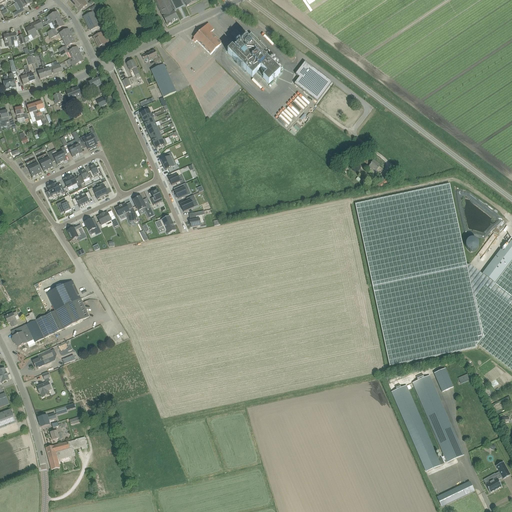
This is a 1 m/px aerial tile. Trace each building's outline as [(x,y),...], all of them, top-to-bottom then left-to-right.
[(87,4),(85,2),(87,0),(86,0),(80,0),(75,6),(80,11),(87,4)] [(154,0),(163,15),(163,16),(163,17),(167,26),(172,23),(172,22),(178,19),(174,11),(186,5),(187,7),(194,3),(197,2),(196,0),(154,0)] [(46,22),(48,25),(52,23),(61,19),(57,12),(49,16),(51,20),(46,22)] [(93,12),(88,15),(84,17),(87,24),(96,19),(93,12)] [(64,26),(61,19),(52,23),(56,30),(64,26)] [(96,19),(87,24),(90,31),(100,26),(96,19)] [(40,21),(35,23),(38,30),(43,28),(40,21)] [(36,32),(38,30),(35,23),(29,26),(30,27),(26,29),(29,36),(31,35),(33,38),(38,35),(36,32)] [(193,38),(194,39),(197,41),(197,42),(210,55),(221,44),(220,43),(221,42),(212,32),(214,30),(208,24),(193,38)] [(68,29),(64,32),(60,34),(63,40),(72,36),(68,29)] [(97,44),(108,38),(106,35),(104,36),(103,32),(93,37),(97,44)] [(10,35),(12,47),(15,46),(15,47),(18,46),(16,34),(10,35)] [(238,47),(234,51),(232,48),(228,53),(252,78),(257,73),(269,85),(280,73),(274,67),(262,55),(267,50),(251,34),(241,44),(239,42),(236,45),(238,47)] [(6,47),(9,47),(9,49),(12,48),(12,47),(10,35),(4,36),(6,47)] [(72,36),(63,40),(67,47),(75,43),(72,36)] [(109,46),(108,44),(110,43),(108,38),(97,44),(100,51),(109,46)] [(69,60),(80,54),(77,48),(69,52),(72,58),(69,60)] [(162,63),(159,57),(158,57),(155,50),(146,54),(146,55),(142,57),(144,60),(148,58),(150,61),(153,60),(156,66),(162,63)] [(80,54),(69,60),(72,67),(75,65),(84,61),(80,54)] [(127,64),(129,68),(130,71),(132,70),(136,78),(140,76),(136,68),(137,68),(133,61),(127,64)] [(46,66),(45,66),(43,67),(47,78),(51,76),(52,76),(52,74),(54,73),(54,74),(58,73),(56,66),(55,66),(53,63),(51,64),(52,67),(50,68),(50,69),(47,70),(46,66)] [(317,102),(332,84),(305,63),(295,75),(299,78),(294,84),(317,102)] [(151,71),(153,75),(163,98),(176,92),(164,65),(151,71)] [(33,74),(31,75),(28,66),(24,67),(30,84),(36,82),(33,74)] [(30,84),(24,67),(26,72),(23,73),(24,77),(21,78),(23,86),(30,84)] [(38,72),(39,75),(40,80),(47,78),(43,67),(40,68),(41,71),(38,72)] [(9,76),(10,79),(8,79),(7,77),(4,77),(5,81),(4,82),(5,90),(16,88),(14,80),(13,75),(9,76)] [(98,96),(102,94),(101,91),(104,90),(101,85),(102,85),(100,82),(98,77),(88,82),(92,90),(94,89),(98,96)] [(73,89),(66,91),(70,101),(81,96),(78,88),(73,90),(73,89)] [(66,105),(64,102),(62,97),(61,98),(60,95),(54,97),(56,101),(54,101),(56,105),(59,104),(60,107),(66,105)] [(107,105),(104,97),(96,101),(100,108),(107,105)] [(334,101),(331,99),(326,105),(332,110),(340,101),(336,98),(334,101)] [(42,102),(35,104),(40,116),(41,120),(42,120),(43,125),(46,124),(45,118),(43,119),(42,113),(45,112),(44,106),(42,102)] [(29,114),(33,113),(36,122),(37,122),(38,127),(42,125),(41,120),(40,116),(35,104),(27,107),(29,114)] [(16,114),(17,116),(17,120),(25,118),(25,120),(28,119),(28,118),(27,113),(24,114),(22,108),(15,109),(16,114)] [(82,116),(79,109),(72,113),(75,120),(82,116)] [(139,114),(141,119),(151,115),(148,110),(139,114)] [(8,127),(6,122),(9,121),(8,118),(9,118),(8,116),(7,111),(0,112),(0,113),(1,118),(0,117),(0,124),(1,128),(8,127)] [(141,119),(143,124),(152,119),(151,115),(141,119)] [(152,119),(143,124),(145,128),(154,124),(152,119)] [(145,128),(147,132),(156,128),(154,124),(145,128)] [(149,136),(158,132),(156,128),(147,132),(149,136)] [(151,141),(160,136),(158,132),(149,136),(151,141)] [(93,135),(88,138),(93,148),(98,145),(93,135)] [(151,141),(153,145),(162,141),(160,136),(151,141)] [(88,150),(93,148),(88,138),(83,140),(82,138),(79,139),(80,140),(82,145),(85,143),(88,150)] [(164,146),(162,141),(153,145),(155,150),(164,146)] [(82,153),(78,143),(73,145),(77,155),(82,153)] [(77,155),(73,145),(68,148),(73,158),(77,155)] [(57,153),(62,163),(67,160),(65,157),(68,155),(65,149),(57,153)] [(57,153),(50,156),(53,163),(55,161),(57,165),(62,163),(57,153)] [(47,154),(37,159),(44,172),(54,168),(47,154)] [(164,165),(173,161),(171,156),(162,160),(164,165)] [(33,178),(36,176),(42,173),(36,160),(26,164),(33,178)] [(175,166),(173,161),(164,165),(166,170),(175,166)] [(380,175),(380,174),(383,170),(379,167),(380,166),(374,161),(368,168),(372,171),(373,170),(380,175)] [(96,168),(95,165),(89,168),(91,171),(87,172),(91,180),(95,178),(93,176),(96,174),(101,180),(105,178),(99,167),(96,168)] [(81,176),(78,177),(81,185),(85,183),(84,181),(89,178),(85,170),(84,170),(81,171),(81,172),(80,173),(79,173),(81,176)] [(182,175),(180,170),(170,174),(172,177),(169,179),(172,186),(176,184),(177,186),(181,184),(178,177),(182,175)] [(73,176),(68,178),(72,187),(77,184),(80,190),(83,189),(78,178),(75,180),(73,176)] [(67,189),(72,187),(68,178),(63,181),(67,189)] [(379,191),(391,182),(387,178),(376,186),(379,191)] [(112,179),(107,182),(111,192),(116,189),(112,179)] [(109,188),(106,181),(102,182),(103,185),(98,187),(102,196),(108,194),(106,189),(109,188)] [(53,186),(57,195),(62,192),(62,194),(65,193),(63,187),(60,188),(58,183),(55,185),(55,184),(53,186)] [(187,190),(184,184),(177,187),(178,191),(175,192),(174,192),(173,193),(174,196),(173,196),(174,200),(175,199),(175,200),(179,198),(179,199),(186,197),(183,191),(187,190)] [(511,261),(495,285),(469,265),(467,265),(449,185),(355,204),(390,367),(463,351),(476,348),(478,346),(511,371),(511,261)] [(57,195),(53,186),(50,187),(47,188),(49,192),(46,194),(48,199),(57,195)] [(97,199),(102,196),(98,187),(93,190),(92,187),(88,189),(92,196),(95,194),(97,199)] [(163,201),(157,190),(151,193),(153,198),(151,199),(154,205),(163,201)] [(89,193),(81,197),(85,206),(90,204),(88,200),(91,199),(89,193)] [(59,207),(62,213),(65,212),(65,213),(69,212),(72,211),(71,209),(75,208),(69,196),(64,198),(67,203),(59,207)] [(193,196),(186,199),(188,202),(180,205),(184,213),(194,208),(192,203),(196,202),(193,196)] [(85,206),(81,197),(72,200),(75,206),(78,205),(80,208),(85,206)] [(134,201),(139,211),(144,209),(148,219),(155,216),(149,204),(145,206),(141,197),(134,201)] [(139,219),(132,207),(128,210),(125,204),(115,210),(119,216),(124,213),(129,222),(133,220),(134,222),(139,219)] [(112,218),(109,212),(106,214),(105,213),(102,215),(99,217),(103,225),(112,220),(116,227),(120,225),(116,216),(112,218)] [(204,222),(202,216),(204,215),(204,212),(195,213),(195,217),(196,220),(190,221),(190,224),(189,225),(191,228),(201,226),(200,223),(204,222)] [(166,218),(155,223),(158,229),(163,227),(165,231),(166,230),(168,234),(176,231),(174,226),(173,224),(172,222),(168,224),(167,222),(168,222),(166,218)] [(94,225),(91,220),(85,223),(91,235),(96,233),(95,232),(100,230),(97,223),(94,225)] [(85,234),(82,227),(75,231),(74,228),(67,231),(72,241),(78,238),(78,237),(85,234)] [(494,284),(511,260),(511,258),(503,252),(501,250),(482,275),(494,284)] [(35,343),(44,339),(63,330),(90,318),(81,300),(72,282),(47,294),(55,312),(17,329),(17,330),(19,328),(21,333),(13,336),(13,337),(12,338),(12,339),(14,344),(15,344),(16,344),(18,348),(23,346),(27,344),(27,343),(30,342),(34,340),(35,343)] [(4,286),(1,287),(8,302),(11,300),(4,286)] [(18,316),(16,312),(5,318),(8,324),(10,323),(12,327),(18,325),(15,317),(18,316)] [(25,318),(28,324),(36,320),(34,315),(32,312),(29,314),(29,316),(25,318)] [(45,365),(44,362),(54,358),(51,350),(38,356),(39,359),(33,362),(36,369),(38,368),(38,369),(39,369),(38,368),(45,365)] [(62,360),(64,365),(75,360),(73,356),(62,360)] [(5,369),(0,370),(0,384),(9,380),(5,369)] [(445,369),(434,374),(442,392),(453,388),(445,369)] [(430,376),(424,378),(422,374),(416,376),(418,381),(412,383),(444,457),(438,459),(406,385),(401,388),(400,384),(395,386),(397,390),(391,392),(426,472),(464,455),(430,376)] [(460,384),(470,380),(468,374),(458,378),(460,384)] [(41,394),(43,398),(50,395),(49,391),(51,390),(48,382),(37,387),(39,392),(40,394),(41,394)] [(489,398),(494,396),(490,387),(485,389),(489,398)] [(5,393),(0,395),(0,429),(16,423),(11,410),(0,414),(0,407),(9,404),(5,393)] [(55,410),(57,416),(69,412),(68,406),(55,410)] [(38,418),(41,428),(49,425),(48,420),(55,418),(54,414),(46,416),(43,417),(38,418)] [(69,420),(71,425),(83,421),(81,416),(69,420)] [(59,426),(58,423),(52,425),(54,432),(50,433),(52,441),(59,439),(57,431),(56,427),(59,426)] [(58,460),(76,456),(74,450),(82,448),(82,450),(88,449),(85,438),(76,440),(76,441),(69,442),(46,448),(52,470),(60,468),(58,460)] [(496,466),(499,472),(500,473),(495,476),(495,475),(490,479),(491,482),(486,485),(490,493),(502,487),(498,480),(502,478),(503,479),(510,476),(503,462),(496,466)] [(470,482),(439,497),(437,498),(441,507),(469,494),(470,494),(474,492),(474,491),(473,490),(472,486),(470,482)]
